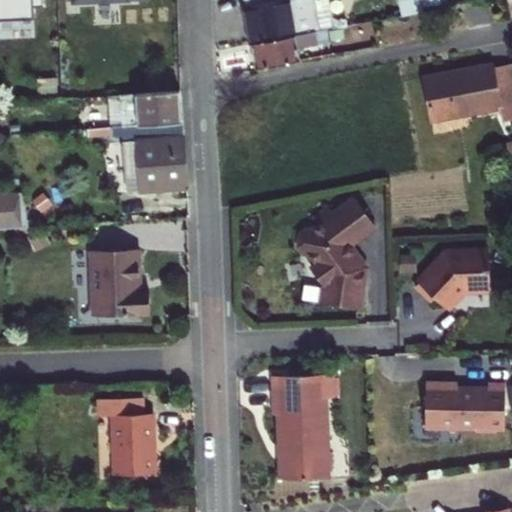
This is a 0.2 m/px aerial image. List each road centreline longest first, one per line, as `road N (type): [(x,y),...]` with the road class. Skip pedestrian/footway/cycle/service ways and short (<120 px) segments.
road 1 (residential): [(511,28),(203,93)]
road 2 (residential): [(203,93),(213,358)]
road 3 (residential): [(0,364),(213,358)]
road 4 (unknown): [(358,511),(511,495)]
road 5 (residential): [(213,358),(219,511)]
